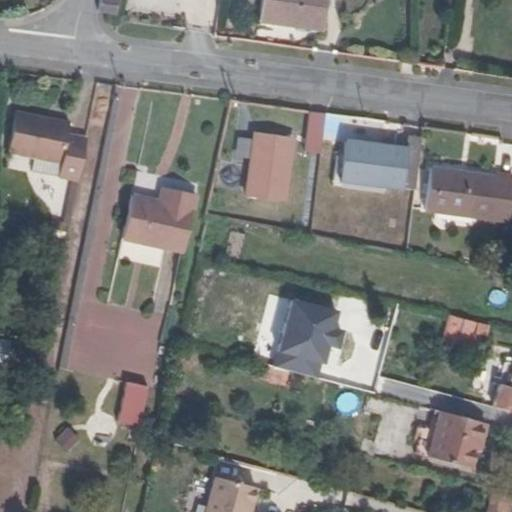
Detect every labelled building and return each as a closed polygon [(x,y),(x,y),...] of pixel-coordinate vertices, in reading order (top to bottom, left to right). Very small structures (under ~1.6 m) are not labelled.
[(115,15),(117,0),(99,0),(98,12),(115,15)] [(327,0),(261,0),(258,22),(323,31),(327,0)] [(321,155),(326,114),(310,112),(305,153),(321,155)] [(86,139),(66,135),(69,125),(15,115),(7,154),(33,159),(61,165),(58,177),(70,180),(77,181),(86,139)] [(284,193),(293,141),(255,134),(246,186),(284,193)] [(414,190),(420,152),(421,140),(409,138),(407,150),(346,143),(341,181),(414,190)] [(58,177),(61,165),(33,159),(31,172),(58,177)] [(509,220),(511,193),(511,179),(430,170),(425,211),(509,221),(509,220)] [(69,224),(77,181),(70,180),(62,222),(49,220),(48,226),(67,230),(69,224)] [(184,255),(196,195),(164,188),(161,203),(132,196),(121,242),(184,255)] [(451,343),(457,318),(448,316),(442,341),(451,343)] [(472,348),(475,331),(485,333),(487,325),(457,318),(451,343),(472,348)] [(511,360),(506,358),(492,406),(511,412),(511,360)] [(286,385),(290,372),(261,365),(258,378),(286,385)] [(139,426),(148,386),(125,381),(115,421),(139,426)] [(436,432),(441,413),(435,411),(430,431),(436,432)] [(472,471),(478,444),(483,445),(488,425),(441,413),(436,432),(430,431),(423,429),(416,457),(472,471)] [(67,427),(54,441),(66,453),(80,440),(67,427)] [(192,449),(162,441),(160,449),(172,453),(171,458),(188,463),(192,449)] [(162,473),(149,470),(143,499),(156,502),(162,473)] [(250,511),(257,487),(197,471),(186,511),(250,511)] [(509,511),(511,502),(511,500),(492,495),(487,511),(509,511)]
